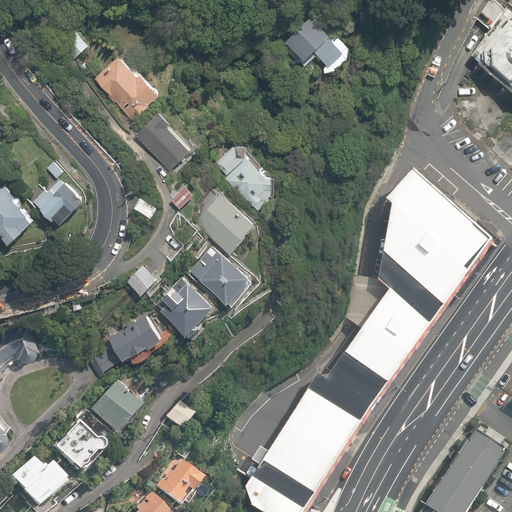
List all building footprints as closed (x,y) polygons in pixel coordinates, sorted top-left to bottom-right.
[(477,61),(480,64),(511,90),(511,5),(508,1),(470,54),(478,60),(477,61)] [(333,72),(349,55),(307,16),(284,41),(307,63),(314,55),(333,72)] [(76,60),(93,48),(85,37),(69,48),(76,60)] [(159,93),(121,56),(96,80),(134,120),(159,93)] [(198,148),(162,110),(139,133),(175,168),(198,148)] [(279,187),(240,142),(215,163),(263,213),(279,187)] [(55,162),(47,169),(57,180),(65,173),(55,162)] [(494,242),(414,169),(387,198),(394,203),(379,278),(391,288),(326,379),(318,375),(245,486),(250,505),(262,511),(303,511),(373,409),(494,242)] [(5,185),(0,189),(0,236),(12,249),(40,224),(5,185)] [(52,190),(49,193),(46,191),(34,204),(62,231),(86,206),(66,187),(58,196),(52,190)] [(174,199),(181,211),(194,203),(187,191),(174,199)] [(263,223),(224,192),(203,224),(238,253),(263,223)] [(141,198),(133,210),(154,224),(162,213),(141,198)] [(168,231),(153,248),(176,268),(191,251),(168,231)] [(213,245),(191,270),(233,306),(255,281),(213,245)] [(145,269),(129,283),(146,301),(161,287),(145,269)] [(193,289),(164,317),(190,344),(219,316),(193,289)] [(146,318),(109,339),(124,366),(161,345),(146,318)] [(5,440),(3,438),(9,429),(4,424),(1,419),(0,417),(0,374),(1,373),(4,369),(7,366),(8,367),(11,365),(11,363),(14,361),(14,362),(16,361),(18,364),(21,365),(24,366),(28,365),(31,364),(33,361),(34,358),(34,356),(36,355),(25,328),(9,334),(0,338),(0,452),(3,451),(5,448),(6,443),(5,440)] [(147,406),(118,384),(94,410),(121,435),(147,406)] [(193,412),(180,402),(167,418),(180,429),(193,412)] [(111,445),(79,422),(55,447),(84,474),(111,445)] [(466,511),(508,450),(476,428),(419,511),(466,511)] [(48,467),(36,457),(15,476),(38,504),(70,477),(54,462),(48,467)] [(204,477),(180,460),(157,486),(181,503),(204,477)] [(166,511),(168,509),(150,492),(131,511),(166,511)]
